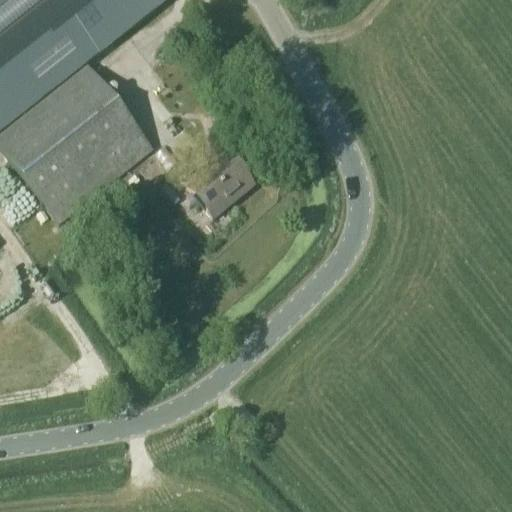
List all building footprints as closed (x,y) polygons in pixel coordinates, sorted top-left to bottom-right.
[(158,0),(0,0),(0,132),(162,5),(158,0)] [(232,65),(221,51),(212,57),(224,72),(232,65)] [(85,71),(0,139),(0,157),(56,227),(151,152),(85,71)] [(166,149),(137,172),(149,187),(178,163),(166,149)] [(252,191),(224,159),(184,193),(211,224),(252,191)]
